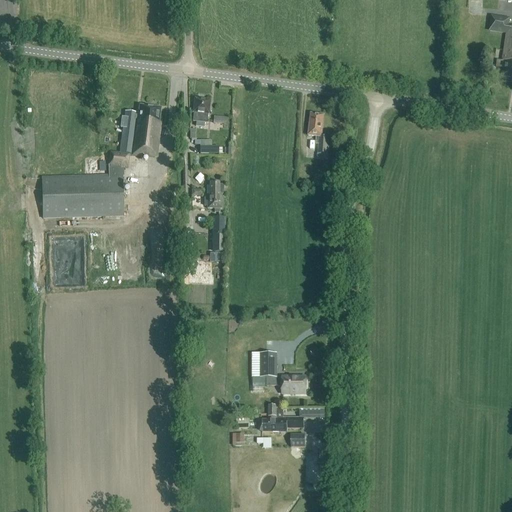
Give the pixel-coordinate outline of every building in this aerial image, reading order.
[(511,26),(509,26),(510,20),(492,17),(490,31),(507,34),(503,62),(498,61),(496,68),(504,69),(503,77),(511,78),(511,26)] [(208,115),(210,101),(201,100),(201,99),(196,99),(195,99),(194,101),(193,105),(194,105),(193,113),(194,113),(192,122),(196,122),(195,127),(204,128),(204,123),(206,123),(207,115),(208,115)] [(156,158),(161,123),(158,123),(160,109),(140,106),(139,115),(125,113),(119,154),(110,153),(108,166),(109,177),(42,179),(43,219),(124,217),(123,177),(124,177),(124,168),(127,169),(129,156),(148,158),(148,157),(156,158)] [(318,145),(318,154),(318,160),(328,161),(328,155),(329,138),(321,137),(324,116),(311,114),(310,124),(309,125),(308,128),(309,129),(308,136),(316,137),(316,145),(318,145)] [(219,146),(201,147),(201,155),(219,154),(219,146)] [(219,184),(217,184),(210,184),(210,187),(207,187),(207,209),(214,209),(214,213),(219,213),(219,209),(221,209),(221,195),(219,195),(219,184)] [(225,253),(225,218),(212,218),(212,253),(225,253)] [(209,254),(209,263),(223,263),(223,254),(209,254)] [(306,396),(306,376),(281,376),(281,378),(277,378),(277,354),(252,354),(251,378),(253,378),(266,378),(266,386),(281,386),(281,397),(306,396)] [(304,429),(304,419),(284,419),(284,409),(277,409),(277,418),(269,418),(269,421),(263,421),(263,424),(261,425),(261,432),(263,433),(280,433),(280,429),(304,429)] [(243,446),(243,434),(231,433),(231,445),(243,446)] [(305,448),(305,435),(291,435),(291,448),(305,448)]
